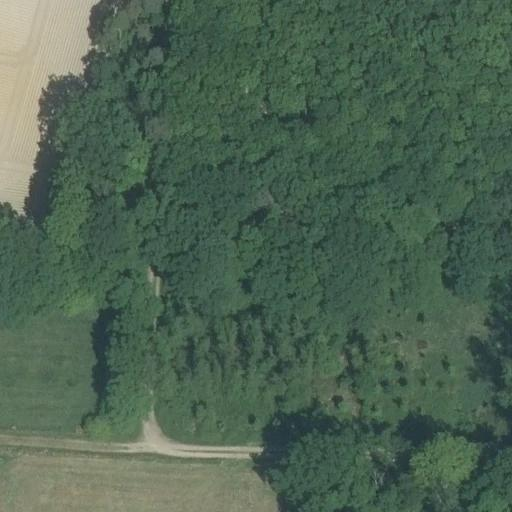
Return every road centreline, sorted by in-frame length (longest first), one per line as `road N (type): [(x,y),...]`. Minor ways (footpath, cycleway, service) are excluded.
road 1 (track): [(174,0),(146,450)]
road 2 (track): [(511,456),(146,450)]
road 3 (track): [(146,450),(0,445)]
